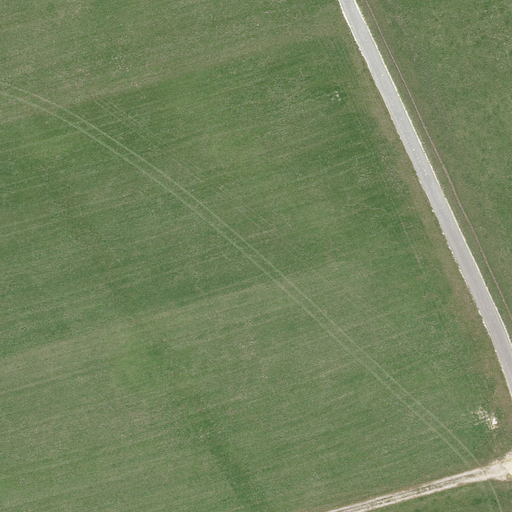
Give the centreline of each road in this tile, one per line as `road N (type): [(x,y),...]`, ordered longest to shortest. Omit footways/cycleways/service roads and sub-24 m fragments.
road 1 (track): [(511,384),(344,0)]
road 2 (track): [(360,511),(511,473)]
